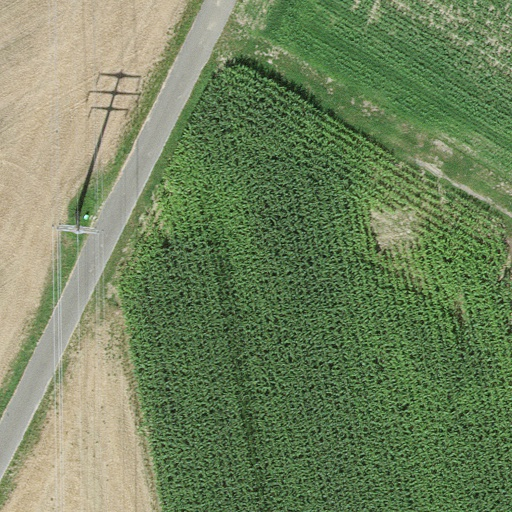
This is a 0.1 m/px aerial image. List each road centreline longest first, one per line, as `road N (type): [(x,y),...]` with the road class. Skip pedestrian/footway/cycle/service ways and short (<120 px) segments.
road 1 (residential): [(0,430),(212,0)]
road 2 (track): [(206,12),(511,203)]
